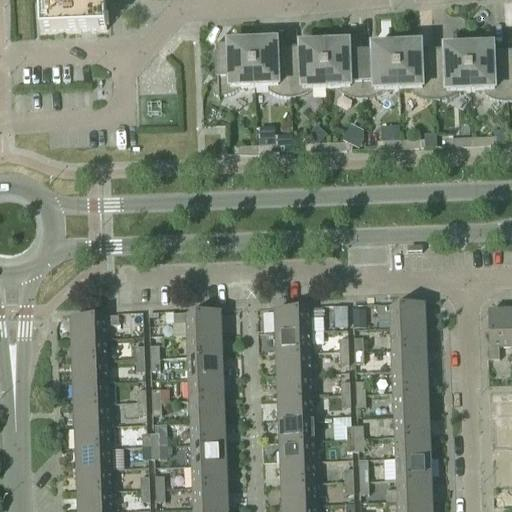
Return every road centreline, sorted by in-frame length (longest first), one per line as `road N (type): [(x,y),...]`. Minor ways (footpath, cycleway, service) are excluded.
road 1 (tertiary): [(511,193),(49,207)]
road 2 (tertiary): [(52,248),(368,239)]
road 3 (residential): [(94,268),(109,278),(324,269),(346,282),(370,282)]
road 4 (residential): [(126,59),(180,13),(336,0)]
road 5 (residential): [(472,511),(460,284)]
road 6 (residential): [(0,128),(126,121),(126,59)]
road 7 (tertiary): [(368,239),(511,234)]
road 8 (tertiary): [(16,405),(28,274)]
road 9 (residential): [(0,58),(126,59)]
